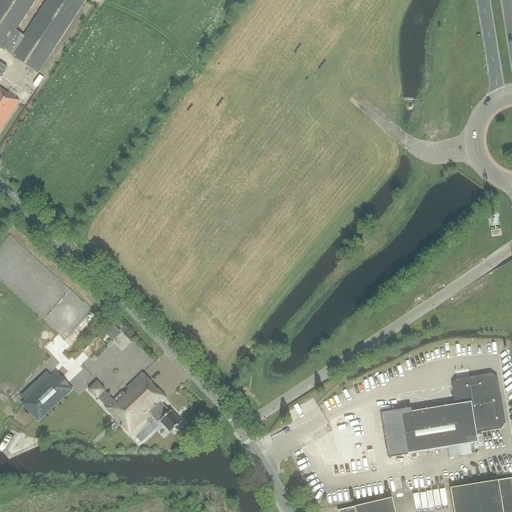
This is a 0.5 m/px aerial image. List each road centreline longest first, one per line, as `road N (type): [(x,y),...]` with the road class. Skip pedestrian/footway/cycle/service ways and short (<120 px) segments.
road 1 (unclassified): [(290,511),(230,415),(0,188)]
road 2 (unknown): [(369,392),(436,367),(484,360)]
